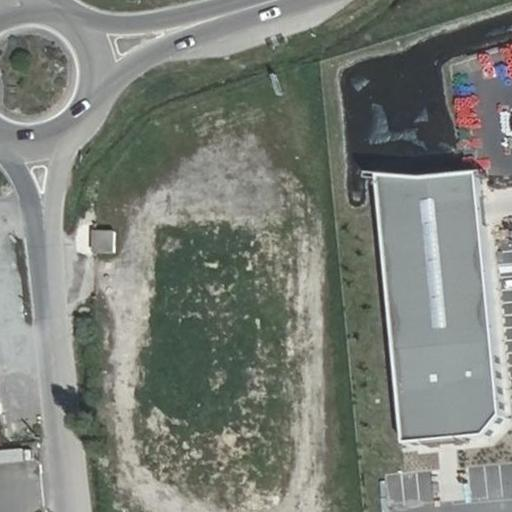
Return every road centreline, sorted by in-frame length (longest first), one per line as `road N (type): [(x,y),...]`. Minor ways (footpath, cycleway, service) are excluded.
road 1 (unclassified): [(42,200),(70,511)]
road 2 (primary): [(91,103),(136,62),(228,14)]
road 3 (primary): [(228,14),(74,24)]
